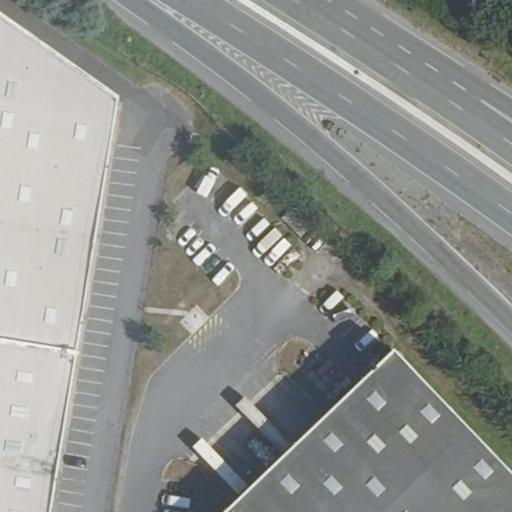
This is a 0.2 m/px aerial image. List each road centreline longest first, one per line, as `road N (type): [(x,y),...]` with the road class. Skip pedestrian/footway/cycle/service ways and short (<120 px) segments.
road 1 (primary): [(132,0),(244,84),(511,332)]
road 2 (primary): [(172,0),(511,216)]
road 3 (primary): [(480,103),(309,0)]
